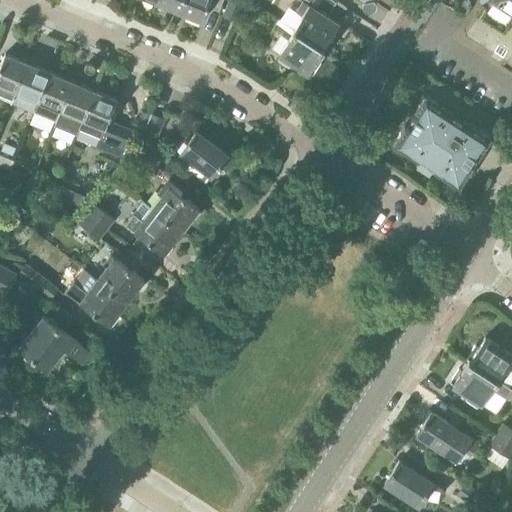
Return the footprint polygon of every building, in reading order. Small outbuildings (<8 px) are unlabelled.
[(155,0),(155,1),(178,11),(182,0),(155,0)] [(221,0),(182,0),(178,11),(202,20),(208,4),(218,8),(221,0)] [(243,0),(229,0),(224,15),(236,19),(243,0)] [(305,0),(304,0),(301,0),(295,10),(303,15),(295,28),(325,48),(326,48),(334,36),(331,34),(338,23),(304,1),(305,0)] [(511,0),(489,0),(486,6),(482,3),(463,32),(492,51),(494,49),(502,54),(501,57),(511,64),(511,0)] [(325,48),(295,28),(279,53),(280,54),(277,59),(289,67),(293,62),(309,73),(310,71),(313,73),(321,61),(318,59),(325,48)] [(0,64),(0,97),(11,102),(28,62),(5,53),(0,64)] [(28,62),(11,102),(32,111),(37,100),(39,100),(51,72),(28,62)] [(60,109),(72,81),(51,72),(39,100),(34,112),(56,120),(60,109)] [(82,118),(94,90),(72,81),(60,109),(56,120),(54,125),(76,134),(78,128),(82,118)] [(131,129),(108,119),(117,99),(94,90),(82,118),(78,128),(100,137),(97,145),(120,155),(131,129)] [(406,122),(392,144),(419,161),(420,159),(434,168),(433,170),(459,187),(473,165),(469,163),(474,155),(478,158),(492,136),(463,118),(461,120),(452,114),(454,112),(425,93),(411,114),(415,117),(410,125),(406,122)] [(394,117),(377,106),(367,120),(385,131),(385,130),(394,117)] [(145,125),(147,126),(151,114),(141,110),(137,122),(138,122),(145,125)] [(153,112),(152,114),(143,136),(155,141),(164,117),(153,112)] [(229,155),(196,129),(179,151),(212,176),(229,155)] [(131,152),(151,167),(161,154),(140,139),(131,152)] [(0,154),(0,164),(10,169),(14,161),(0,154)] [(14,161),(10,169),(25,176),(29,168),(14,161)] [(162,195),(152,207),(181,229),(198,207),(179,192),(183,187),(169,176),(157,191),(162,195)] [(181,229),(152,207),(143,199),(125,222),(162,252),(181,229)] [(88,214),(107,228),(115,218),(96,204),(88,214)] [(107,228),(88,214),(80,224),(99,239),(107,228)] [(127,298),(143,276),(110,251),(102,261),(107,265),(98,276),(127,298)] [(17,274),(49,299),(58,287),(26,262),(17,274)] [(17,274),(18,272),(0,263),(0,292),(6,295),(17,274)] [(127,298),(98,276),(97,277),(84,267),(75,280),(73,278),(65,289),(108,322),(127,298)] [(89,349),(45,315),(19,348),(47,369),(64,347),(80,360),(89,349)] [(466,357),(468,359),(498,378),(500,379),(508,367),(511,369),(511,353),(485,336),(478,346),(475,344),(466,357)] [(498,378),(468,359),(461,369),(458,367),(449,380),(452,382),(451,383),(468,394),(465,398),(477,406),(480,401),(482,402),(491,389),(505,398),(511,387),(510,386),(500,379),(498,378)] [(479,441),(466,432),(431,409),(416,433),(450,455),(448,458),(455,463),(461,462),(468,453),(470,454),(479,441)] [(495,433),(511,443),(511,428),(502,422),(495,433)] [(511,456),(511,443),(495,433),(488,443),(511,458),(511,456)] [(434,482),(399,459),(384,482),(419,504),(434,482)] [(456,494),(482,511),(493,511),(499,504),(465,481),(456,494)]
